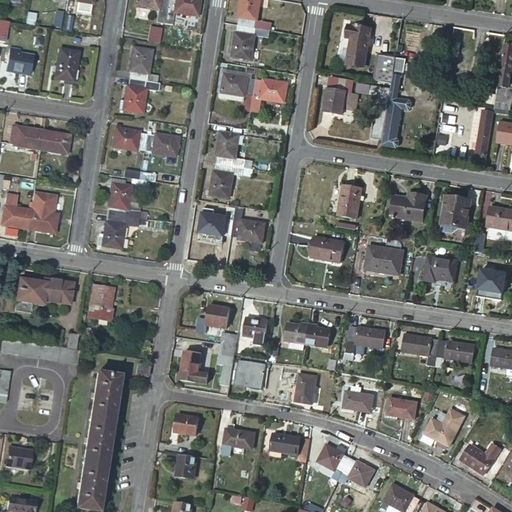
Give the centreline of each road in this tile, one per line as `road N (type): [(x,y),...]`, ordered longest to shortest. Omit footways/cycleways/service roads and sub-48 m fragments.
road 1 (residential): [(157,392),(320,420),(432,466),(511,511)]
road 2 (residential): [(175,273),(218,0)]
road 3 (residential): [(511,327),(272,289)]
road 4 (residential): [(511,185),(294,150)]
road 5 (unclassified): [(356,0),(511,24)]
road 6 (residential): [(317,0),(294,150)]
road 7 (residential): [(97,115),(75,257)]
road 8 (residential): [(294,150),(272,289)]
road 9 (residential): [(8,423),(51,423),(53,375),(18,375)]
road 10 (residential): [(139,511),(157,392)]
road 11 (residential): [(157,392),(175,273)]
